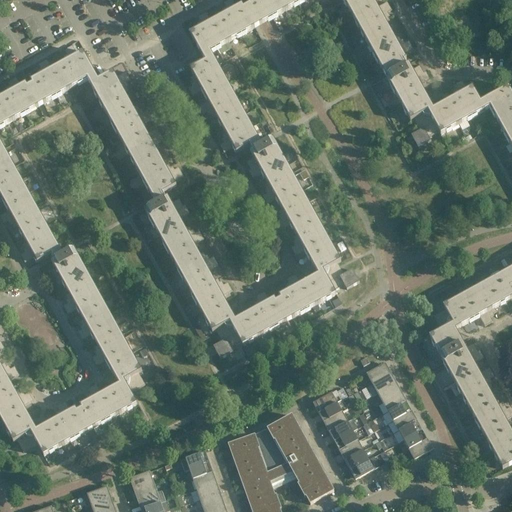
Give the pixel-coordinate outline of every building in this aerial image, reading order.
[(272,19),(285,12),(285,13),(286,12),(279,0),(253,0),(252,0),(247,3),(248,6),(244,9),(243,6),(237,9),(232,0),(230,0),(223,4),(227,10),(220,14),(222,17),(216,21),(229,44),(261,26),(265,24),(268,22),(272,19)] [(308,0),(279,0),(286,12),(308,0)] [(373,0),(342,0),(352,16),(375,3),(373,0)] [(392,34),(386,24),(390,22),(386,15),(392,11),(387,3),(378,8),(375,3),(352,16),(369,47),(392,34)] [(229,44),(216,21),(211,23),(206,13),(198,18),(201,24),(194,28),(196,32),(190,35),(205,63),(214,58),(211,53),(229,44)] [(412,71),(410,66),(409,65),(406,66),(405,65),(404,62),(407,61),(404,55),(413,50),(409,42),(403,45),(399,38),(395,40),(392,34),(369,47),(383,74),(384,73),(385,76),(386,78),(400,104),(424,91),(421,86),(430,81),(426,73),(420,76),(417,71),(421,69),(420,67),(412,71)] [(99,81),(83,53),(78,56),(73,47),(64,51),(68,57),(60,61),(63,65),(57,68),(70,91),(88,81),(90,86),(99,81)] [(205,98),(229,85),(214,58),(205,63),(190,71),(194,77),(190,79),(194,86),(188,89),(193,98),(202,92),(205,98)] [(42,107),(70,91),(57,68),(52,71),(47,61),(38,66),(42,72),(35,75),(37,79),(31,82),(32,85),(31,86),(28,88),(27,85),(21,88),(16,78),(8,83),(11,89),(4,92),(6,96),(1,99),(13,122),(42,107)] [(131,104),(125,94),(128,92),(125,85),(131,81),(126,73),(116,78),(113,73),(99,81),(90,86),(108,117),(131,104)] [(485,111),(481,103),(473,88),(467,91),(462,82),(454,86),(457,92),(450,96),(452,100),(447,103),(460,126),(485,111)] [(245,116),(237,101),(229,85),(205,98),(208,102),(198,107),(203,116),(208,112),(212,119),(216,117),(222,128),(245,116)] [(511,93),(511,94),(509,88),(481,103),(485,111),(490,109),(500,127),(511,120),(511,93)] [(460,126),(447,103),(434,110),(424,91),(400,104),(410,123),(414,121),(420,132),(434,124),(439,133),(441,136),(460,126)] [(0,129),(13,122),(1,99),(0,99),(0,129)] [(142,125),(152,120),(147,112),(141,115),(137,108),(134,110),(131,104),(108,117),(122,143),(145,130),(142,125)] [(265,180),(288,167),(273,140),(262,146),(262,145),(259,140),(245,116),(222,128),(225,134),(221,136),(225,143),(219,146),(224,154),(234,149),(237,154),(250,147),(252,150),(253,151),(250,153),(254,159),(246,163),(247,165),(251,163),(254,168),(248,171),(253,180),(262,174),(265,180)] [(511,120),(500,127),(511,148),(511,120)] [(429,138),(439,133),(434,124),(420,132),(411,137),(418,149),(431,142),(429,138)] [(162,161),(156,151),(160,149),(156,142),(162,138),(157,130),(148,135),(145,130),(122,143),(139,174),(162,161)] [(0,177),(15,169),(0,141),(0,177)] [(164,198),(163,195),(177,188),(174,182),(183,177),(179,169),(173,172),(169,165),(165,167),(162,161),(139,174),(155,203),(156,205),(145,211),(160,238),(183,225),(180,220),(190,214),(185,206),(179,209),(176,204),(180,202),(179,200),(171,204),(168,198),(165,200),(164,198)] [(279,205),(303,193),(288,167),(265,180),(268,185),(264,187),(268,194),(262,197),(267,206),(276,200),(279,205)] [(6,207),(29,194),(15,169),(0,177),(0,203),(3,202),(6,207)] [(294,231),(317,219),(303,193),(279,205),(282,211),(279,213),(283,220),(276,223),(281,232),(291,226),(294,231)] [(23,238),(46,225),(29,194),(6,207),(9,212),(0,216),(0,218),(4,226),(10,222),(14,229),(17,227),(23,238)] [(308,257),(331,245),(317,219),(294,231),(297,237),(293,239),(297,246),(291,249),(295,257),(305,252),(308,257)] [(66,289),(89,277),(75,250),(63,256),(62,254),(46,225),(23,238),(26,244),(23,246),(26,253),(21,256),(25,264),(35,259),(38,264),(52,257),(53,259),(54,261),(51,263),(55,269),(47,273),(48,275),(52,273),(55,278),(49,281),(54,290),(63,284),(66,289)] [(194,246),(204,240),(199,232),(193,235),(189,228),(186,230),(183,225),(160,238),(174,264),(197,251),(194,246)] [(329,282),(343,274),(338,265),(341,263),(331,245),(308,257),(318,276),(306,282),(319,305),(337,296),(335,292),(329,282)] [(209,271),(218,266),(214,258),(208,261),(204,254),(200,256),(197,251),(174,264),(188,290),(211,277),(209,271)] [(347,291),(360,284),(352,269),(343,274),(329,282),(335,292),(345,286),(347,291)] [(511,269),(494,280),(507,303),(511,301),(511,302),(511,269)] [(261,337),(289,322),(319,305),(306,282),(300,285),(295,276),(287,280),(290,286),(283,290),(285,294),(279,297),(280,300),(278,301),(276,302),(275,300),(270,302),(264,293),(256,297),(259,303),(252,307),(254,311),(248,314),(261,337)] [(80,315),(104,303),(89,277),(66,289),(69,295),(65,297),(69,304),(63,307),(68,315),(78,310),(80,315)] [(223,297),(233,292),(228,284),(222,287),(218,280),(214,282),(211,277),(188,290),(203,316),(226,303),(223,297)] [(495,309),(507,303),(494,280),(462,297),(475,320),(479,318),(485,328),(493,323),(490,317),(497,313),(495,309)] [(456,331),(475,320),(462,297),(443,308),(445,311),(433,317),(441,331),(429,338),(440,356),(463,344),(456,331)] [(95,341),(118,329),(104,303),(80,315),(83,321),(80,323),(84,330),(78,333),(82,341),(92,336),(95,341)] [(261,337),(248,314),(236,321),(226,303),(203,316),(213,334),(216,332),(222,343),(236,335),(241,344),(243,347),(261,337)] [(109,367),(132,354),(118,329),(95,341),(98,347),(94,349),(98,356),(92,359),(97,367),(106,362),(109,367)] [(231,349),(241,344),(236,335),(222,343),(214,348),(221,361),(233,354),(231,349)] [(475,365),(484,359),(480,351),(474,354),(471,349),(475,347),(474,345),(466,349),(463,344),(440,356),(454,382),(477,370),(475,365)] [(145,386),(139,374),(142,373),(132,354),(109,367),(119,386),(108,392),(121,415),(138,406),(131,394),(145,386)] [(370,365),(367,359),(360,362),(364,368),(370,365)] [(10,381),(19,376),(15,368),(9,371),(5,364),(1,366),(0,363),(0,394),(13,387),(10,381)] [(389,376),(385,370),(388,369),(386,365),(367,375),(372,385),(389,376)] [(495,401),(488,390),(492,388),(488,381),(494,377),(490,369),(480,374),(477,370),(454,382),(471,414),(495,401)] [(378,395),(396,385),(395,381),(392,383),(389,376),(372,385),(367,388),(372,398),(378,395)] [(399,395),(396,389),(398,388),(396,385),(378,395),(383,404),(399,395)] [(93,430),(121,415),(108,392),(102,395),(96,386),(88,390),(91,396),(84,400),(86,404),(80,407),(82,410),(80,411),(77,412),(76,409),(71,412),(65,403),(57,407),(60,413),(53,417),(55,421),(50,424),(63,447),(89,433),(89,432),(91,431),(93,430)] [(24,407),(32,403),(34,402),(29,394),(23,397),(19,390),(15,392),(13,387),(0,394),(0,418),(4,426),(27,413),(24,407)] [(343,399),(348,396),(344,389),(339,392),(343,399)] [(319,415),(343,402),(343,401),(342,402),(336,392),(316,404),(319,411),(317,412),(319,415)] [(388,414),(407,403),(405,400),(403,402),(399,395),(383,404),(388,414)] [(506,421),(511,418),(511,409),(511,408),(505,411),(501,404),(497,406),(495,401),(471,414),(486,440),(509,427),(506,421)] [(343,414),(348,412),(343,402),(319,415),(321,418),(323,417),(326,423),(343,414)] [(410,414),(406,408),(409,407),(407,403),(388,414),(393,423),(410,414)] [(63,447),(50,424),(37,431),(27,413),(4,426),(14,444),(17,442),(23,453),(38,446),(44,457),(63,447)] [(348,423),(343,414),(326,423),(330,429),(328,431),(329,434),(348,424),(348,423)] [(399,433),(417,422),(415,419),(413,420),(410,414),(393,423),(399,433)] [(328,486),(322,476),(323,474),(324,474),(317,461),(316,461),(314,461),(311,456),(308,451),(309,449),(310,449),(303,436),(302,436),(300,436),(294,426),(296,424),(292,417),(267,430),(255,436),(229,445),(231,453),(232,453),(234,453),(238,464),(236,466),(241,480),(244,480),(248,491),(246,493),(245,493),(250,507),(251,506),(253,507),(255,511),(280,511),(280,510),(281,510),(276,496),(275,496),(273,491),(297,480),(299,485),(298,486),(305,499),(306,498),(311,506),(334,493),(330,486),(328,486)] [(337,442),(353,433),(358,431),(352,421),(348,423),(348,424),(329,434),(331,437),(333,436),(337,442)] [(420,433),(417,427),(419,426),(417,422),(399,433),(404,442),(420,433)] [(374,433),(376,425),(367,423),(365,430),(374,433)] [(511,465),(511,430),(511,431),(509,427),(486,440),(503,471),(511,465)] [(340,453),(358,443),(353,433),(337,442),(340,448),(338,450),(340,453)] [(409,452),(428,441),(426,438),(424,439),(420,433),(404,442),(409,452)] [(431,452),(427,446),(429,444),(428,441),(409,452),(415,462),(431,452)] [(364,452),(358,443),(340,453),(342,456),(344,455),(347,461),(364,452)] [(350,472),(369,461),(364,452),(347,461),(351,467),(348,468),(350,472)] [(207,465),(205,458),(207,458),(206,454),(186,461),(190,471),(207,465)] [(374,471),(369,461),(350,472),(352,475),(354,474),(358,480),(374,471)] [(213,474),(212,471),(210,472),(207,465),(190,471),(193,481),(213,474)] [(154,484),(150,473),(133,480),(135,487),(133,488),(134,491),(154,484)] [(214,485),(212,479),(215,478),(213,474),(193,481),(197,492),(214,485)] [(158,494),(154,484),(134,491),(135,495),(138,494),(140,501),(158,494)] [(221,495),(219,491),(217,492),(214,485),(197,492),(200,502),(221,495)] [(111,499),(110,496),(108,497),(105,490),(87,496),(91,507),(111,499)] [(161,504),(158,494),(140,501),(142,507),(140,508),(141,511),(161,504)] [(204,511),(222,506),(219,499),(222,498),(221,495),(200,502),(204,511)] [(107,511),(112,510),(110,504),(113,503),(111,499),(91,507),(93,511),(107,511)]
